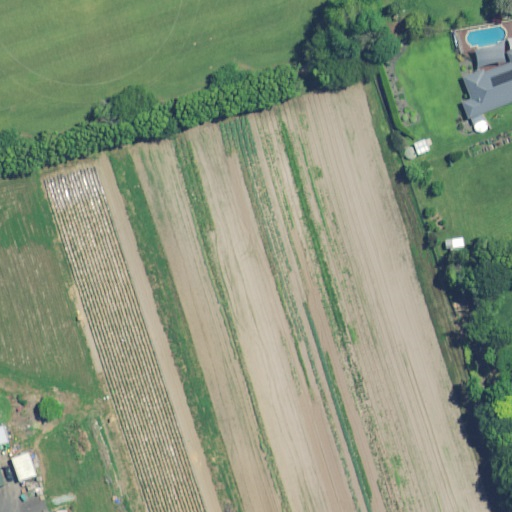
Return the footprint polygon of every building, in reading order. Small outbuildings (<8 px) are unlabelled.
[(464,103),(470,118),(511,102),(511,51),(508,53),(511,62),(486,73),(485,70),(464,78),(472,99),(464,103)] [(465,247),(463,238),(445,241),(446,249),(465,247)] [(6,423),(0,424),(0,442),(11,439),(6,423)] [(37,476),(29,453),(13,459),(21,482),(37,476)] [(0,484),(8,482),(0,455),(0,484)]
